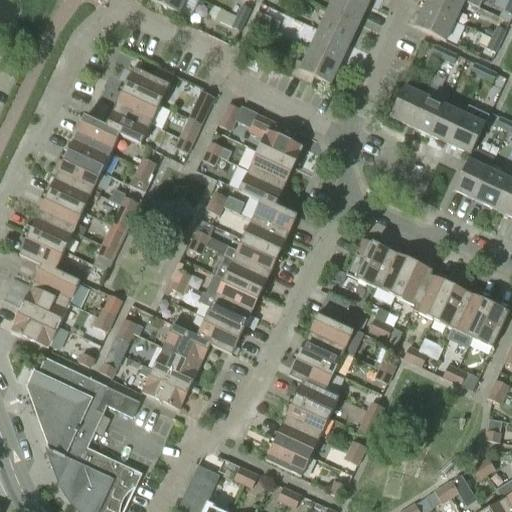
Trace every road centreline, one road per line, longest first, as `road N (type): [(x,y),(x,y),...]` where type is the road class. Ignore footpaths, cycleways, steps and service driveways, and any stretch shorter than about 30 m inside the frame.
road 1 (residential): [(158,511),(195,434),(222,437),(233,425),(347,200)]
road 2 (residential): [(344,138),(251,93),(227,65),(118,11)]
road 3 (residential): [(0,199),(22,149),(44,130),(86,36)]
road 4 (residential): [(511,268),(347,200)]
road 5 (residential): [(344,138),(401,0)]
